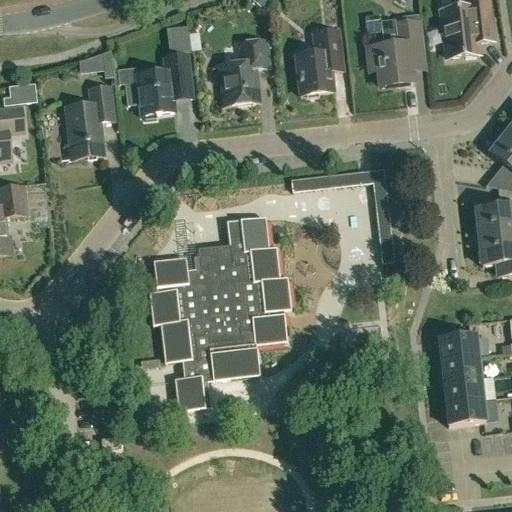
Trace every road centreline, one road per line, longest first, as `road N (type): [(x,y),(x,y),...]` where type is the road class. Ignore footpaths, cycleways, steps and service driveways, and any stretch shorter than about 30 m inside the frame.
road 1 (residential): [(50,304),(159,166),(182,155),(430,126)]
road 2 (residential): [(68,488),(50,304)]
road 3 (residential): [(453,277),(430,126)]
